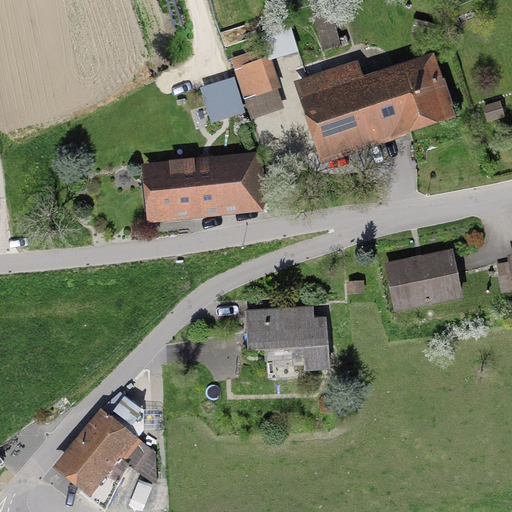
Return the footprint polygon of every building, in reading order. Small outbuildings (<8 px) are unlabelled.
[(288,13),(310,7),(322,52),(332,49),(342,46),(328,0),(289,0),(285,1),(288,13)] [(265,48),(232,59),(252,118),(284,108),(278,89),(282,88),(277,75),(272,60),(299,51),(286,11),(221,33),(226,45),(261,34),(265,48)] [(397,137),(458,116),(435,51),(363,76),(358,60),(294,82),(322,163),(397,137)] [(234,77),(199,88),(210,123),(229,117),(245,113),(234,77)] [(204,216),(268,210),(262,151),(141,164),(147,222),(204,216)] [(384,263),(394,312),(463,298),(453,249),(421,255),(384,263)] [(357,281),(346,281),(347,294),(365,293),(364,280),(357,281)] [(304,372),(329,370),(325,306),(288,308),(246,311),(248,351),(303,348),(304,372)] [(90,497),(120,460),(155,485),(157,482),(156,452),(101,408),(52,467),(73,483),(90,497)]
